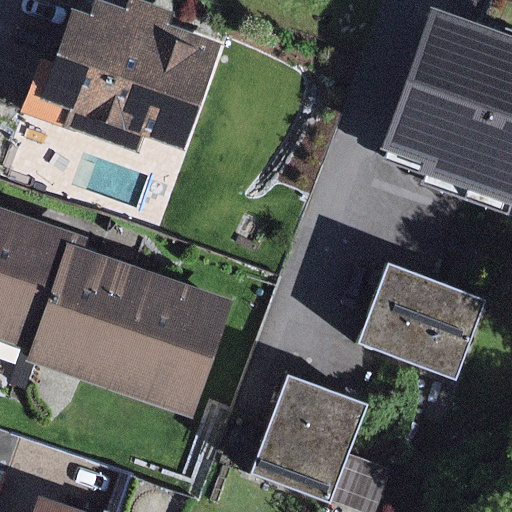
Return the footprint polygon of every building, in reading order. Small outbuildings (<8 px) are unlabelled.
[(106,0),(100,17),(80,10),(51,90),(61,93),(187,138),(221,39),(175,23),(180,8),(156,0),(142,0),(139,10),(110,0),(106,0)] [(511,28),(432,3),(387,144),(423,155),(418,169),(511,199),(511,28)] [(86,229),(0,200),(0,329),(36,342),(32,352),(197,408),(234,296),(81,244),(86,229)] [(483,296),(391,262),(364,336),(456,370),(483,296)] [(366,400),(290,372),(255,466),(332,494),(366,400)] [(99,511),(42,493),(35,511),(99,511)]
